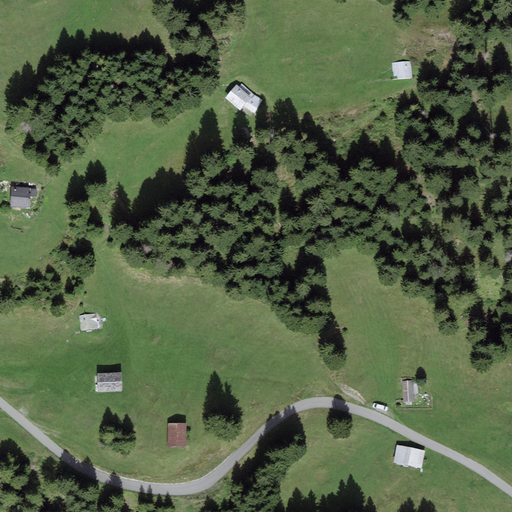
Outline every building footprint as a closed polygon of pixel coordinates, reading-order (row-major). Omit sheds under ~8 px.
[(410,62),(392,63),(393,76),(397,76),(397,79),(412,78),(410,62)] [(254,94),(242,84),(239,86),(236,85),(225,98),(240,111),(243,106),(254,113),(263,101),(254,94)] [(29,188),(12,187),(11,207),(30,208),(30,196),(36,197),(36,189),(29,189),(29,188)] [(96,314),(79,316),(80,331),(97,329),(96,314)] [(121,372),(97,374),(98,392),(122,391),(121,372)] [(413,381),(402,381),(403,403),(414,402),(414,394),(418,394),(418,382),(413,382),(413,381)] [(185,423),(168,423),(168,446),(186,446),(185,423)] [(425,451),(396,446),(393,463),(421,469),(425,451)]
